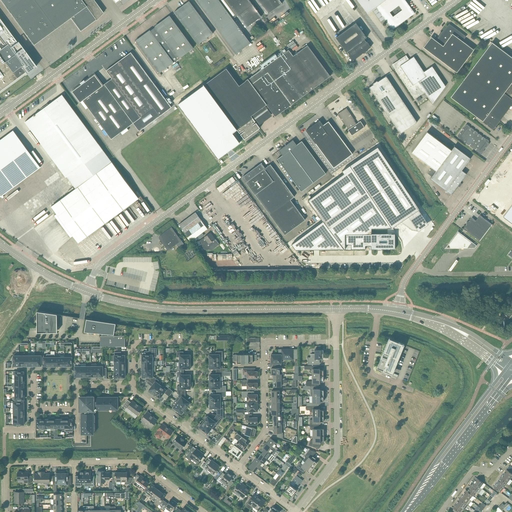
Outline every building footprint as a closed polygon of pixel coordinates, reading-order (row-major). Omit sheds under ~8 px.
[(0,0),(33,45),(71,17),(80,29),(95,18),(95,19),(96,20),(103,13),(93,0),(0,0)] [(235,17),(223,0),(195,0),(218,30),(236,54),(251,43),(233,19),(235,17)] [(223,0),(235,17),(238,15),(247,27),(261,17),(249,0),(223,0)] [(256,0),(267,14),(282,3),(279,0),(256,0)] [(357,0),(365,9),(368,13),(376,7),(392,30),(415,13),(404,0),(357,0)] [(174,12),(198,44),(213,33),(189,1),(174,12)] [(150,30),(135,41),(159,73),(193,48),(169,15),(155,26),(155,27),(151,31),(150,30)] [(349,55),(353,60),(362,53),(366,53),(366,51),(371,47),(367,42),(366,42),(364,39),(367,37),(356,23),(336,37),(347,52),(349,55)] [(463,41),(466,37),(449,24),(447,26),(447,25),(436,40),(431,37),(423,47),(457,72),(474,50),(463,41)] [(0,36),(0,90),(26,72),(21,66),(23,64),(8,44),(6,45),(0,36)] [(451,97),(493,129),(511,104),(511,57),(492,42),(451,97)] [(269,64),(248,79),(266,104),(275,116),(276,116),(280,113),(296,101),(312,89),(313,88),(330,76),(308,45),(293,56),(288,49),(269,64)] [(118,86),(114,89),(143,128),(171,107),(131,52),(106,70),(118,86)] [(392,65),(395,69),(415,99),(425,92),(433,103),(445,86),(432,66),(424,72),(414,57),(409,60),(406,55),(392,65)] [(266,104),(248,79),(239,86),(226,68),(204,85),(244,139),(260,128),(251,116),(266,104)] [(143,128),(114,89),(110,92),(105,84),(103,85),(95,75),(72,91),(80,102),(83,100),(111,139),(133,123),(139,131),(143,128)] [(373,85),(369,87),(389,117),(400,133),(417,122),(406,106),(386,76),(378,82),(377,81),(377,80),(372,83),(373,84),(373,85)] [(237,130),(204,85),(178,104),(218,159),(240,143),(233,133),(237,130)] [(66,177),(67,176),(103,150),(62,95),(49,104),(48,104),(45,106),(45,107),(35,115),(35,114),(33,115),(34,115),(25,122),(66,177)] [(348,129),(348,130),(352,135),(364,127),(360,121),(356,124),(354,121),(355,120),(346,108),(337,114),(346,126),(348,129)] [(306,130),(334,168),(353,154),(328,121),(323,125),(320,120),(306,130)] [(458,136),(458,137),(468,145),(470,145),(470,146),(474,149),(476,149),(476,151),(480,154),(482,154),(484,151),(484,150),(486,147),(487,147),(489,144),(489,143),(486,141),(486,140),(486,139),(483,137),(482,137),(482,136),(479,134),(478,134),(478,133),(475,131),(474,131),(474,130),(471,128),(470,128),(470,127),(467,125),(466,125),(461,131),(458,136)] [(41,167),(13,131),(0,140),(0,197),(41,167)] [(451,150),(427,132),(411,154),(438,174),(433,181),(451,195),(467,174),(462,170),(471,158),(454,146),(451,150)] [(277,159),(301,192),(326,174),(302,141),(297,145),(293,140),(279,150),(279,151),(282,155),(277,159)] [(323,221),(292,244),(295,249),(345,249),(345,250),(365,249),(365,246),(371,246),(371,249),(378,249),(378,250),(381,250),(381,249),(395,249),(395,234),(372,234),(372,228),(391,228),(408,217),(420,209),(378,147),(304,196),(323,221)] [(103,150),(67,176),(76,189),(55,203),(51,206),(78,243),(139,198),(103,150)] [(262,163),(242,177),(270,215),(285,235),(305,220),(290,200),(294,197),(270,164),(265,168),(262,163)] [(511,206),(503,218),(511,225),(511,206)] [(179,225),(191,241),(208,229),(196,212),(179,225)] [(466,224),(463,229),(479,241),(492,224),(480,215),(476,220),(472,217),(469,222),(466,222),(466,224)] [(160,235),(160,236),(159,236),(159,238),(160,239),(168,250),(181,241),(171,227),(160,235)] [(453,238),(465,248),(475,248),(476,246),(458,231),(453,238)] [(204,237),(204,238),(203,239),(203,238),(199,241),(205,250),(212,249),(219,244),(216,240),(215,239),(211,233),(204,237)] [(465,248),(453,238),(449,243),(450,244),(449,244),(451,247),(452,248),(465,248)] [(489,317),(491,318),(493,320),(499,312),(495,309),(489,317)] [(44,332),(44,333),(51,333),(51,332),(57,332),(57,314),(37,311),(37,332),(44,332)] [(100,336),(100,347),(125,347),(125,336),(108,336),(108,334),(114,335),(116,324),(92,320),(92,319),(87,319),(86,319),(84,331),(102,333),(101,336),(100,336)] [(404,344),(388,338),(377,368),(382,370),(382,371),(385,373),(386,372),(392,374),(404,344)] [(318,350),(314,350),(315,354),(311,354),(311,357),(308,357),(308,365),(314,365),(319,365),(319,359),(323,359),(323,350),(321,350),(321,346),(318,346),(318,350)] [(141,358),(141,361),(152,361),(152,357),(157,357),(156,348),(149,349),(149,352),(145,352),(145,353),(143,353),(143,355),(142,355),(142,358),(141,358)] [(271,359),(270,359),(270,363),(271,363),(272,363),(272,366),(281,366),(281,363),(281,360),(293,360),(293,359),(297,359),(297,349),(278,349),(278,354),(271,354),(271,359)] [(180,362),(190,362),(190,358),(191,358),(191,357),(191,356),(190,355),(184,355),(183,351),(177,352),(177,357),(180,357),(180,362)] [(209,362),(220,361),(223,361),(222,351),(216,351),(216,355),(209,355),(208,355),(208,356),(208,357),(208,358),(209,358),(209,362)] [(114,356),(112,356),(112,361),(114,361),(126,361),(126,358),(125,358),(125,355),(121,355),(121,352),(114,352),(114,355),(114,356)] [(245,363),(245,355),(233,355),(233,361),(237,361),(237,363),(245,363)] [(257,355),(245,355),(245,363),(253,363),(253,361),(257,361),(257,355)] [(220,361),(209,362),(209,365),(208,365),(208,366),(208,367),(208,368),(209,368),(216,368),(216,371),(225,371),(225,368),(223,368),(223,366),(220,366),(220,361)] [(177,372),(183,372),(183,369),(184,369),(184,368),(190,368),(191,368),(191,367),(191,366),(191,365),(190,365),(190,362),(180,362),(180,366),(177,366),(177,372)] [(312,370),(312,376),(322,376),(322,374),(323,374),(323,370),(320,370),(320,369),(316,369),(316,366),(304,366),(304,369),(310,369),(310,370),(312,370)] [(243,369),(243,375),(247,375),(247,378),(257,378),(257,371),(253,371),(253,368),(243,369)] [(146,380),(148,380),(151,380),(154,377),(153,377),(153,371),(141,372),(141,375),(142,375),(142,377),(146,377),(146,380)] [(209,378),(209,382),(220,381),(220,377),(223,377),(223,371),(225,371),(216,371),(216,375),(210,375),(210,378),(209,378)] [(179,377),(179,382),(191,382),(191,378),(190,378),(190,375),(184,375),(183,375),(183,372),(177,372),(177,377),(179,377)] [(306,386),(310,386),(316,386),(316,383),(320,383),(320,382),(323,382),(323,378),(322,378),(322,376),(312,376),(313,382),(306,382),(306,386)] [(151,392),(154,394),(161,386),(157,383),(159,380),(154,377),(151,380),(148,380),(153,384),(153,385),(149,390),(152,392),(151,392)] [(242,380),(242,386),(247,386),(247,389),(251,389),(254,389),(257,389),(257,383),(252,383),(248,383),(248,380),(242,380)] [(216,388),(216,391),(226,391),(226,386),(220,386),(220,381),(209,382),(209,385),(210,385),(210,388),(216,388)] [(177,386),(177,394),(185,394),(185,388),(190,388),(190,385),(191,385),(191,382),(179,382),(179,386),(177,386)] [(161,386),(154,394),(157,397),(157,396),(160,398),(163,393),(164,393),(166,395),(170,389),(166,386),(164,388),(161,386)] [(310,389),(310,396),(322,396),(322,394),(323,394),(323,390),(320,390),(320,389),(316,389),(316,386),(310,386),(305,386),(305,389),(310,389)] [(209,398),(209,401),(220,401),(220,397),(226,397),(226,391),(216,391),(216,395),(210,395),(210,398),(209,398)] [(245,391),(242,392),(242,398),(247,397),(247,401),(252,401),(257,401),(257,399),(258,399),(258,395),(257,395),(257,394),(250,394),(250,391),(245,391)] [(175,400),(186,408),(188,405),(188,406),(189,406),(189,405),(190,405),(190,404),(190,403),(189,403),(184,399),(185,399),(184,398),(185,397),(185,394),(177,394),(179,395),(175,400)] [(82,411),(82,413),(93,413),(94,413),(97,410),(97,401),(94,401),(94,396),(80,396),(80,400),(79,400),(79,407),(80,407),(80,411),(82,411)] [(96,397),(97,401),(97,410),(98,410),(98,411),(116,411),(116,409),(118,409),(118,397),(111,397),(111,396),(103,396),(103,397),(96,397)] [(306,405),(306,406),(316,406),(316,403),(320,403),(320,402),(324,402),(324,398),(322,398),(322,396),(310,396),(310,403),(304,403),(304,405),(306,405)] [(127,400),(123,406),(126,408),(130,411),(131,410),(137,415),(139,412),(142,408),(139,406),(138,406),(135,404),(136,404),(132,401),(131,403),(127,400)] [(184,411),(183,411),(186,408),(175,400),(171,406),(173,407),(171,409),(175,412),(176,410),(177,409),(181,413),(182,414),(183,414),(183,413),(184,413),(184,412),(184,411)] [(216,408),(217,415),(223,417),(223,406),(220,406),(220,401),(209,401),(209,405),(210,405),(210,408),(216,408)] [(247,403),(244,403),(244,408),(247,408),(247,412),(252,411),(257,411),(257,407),(258,406),(258,404),(257,404),(257,403),(252,403),(247,403)] [(313,412),(313,416),(324,416),(324,410),(319,410),(319,409),(316,409),(316,406),(306,406),(306,410),(310,410),(310,413),(313,412)] [(151,415),(147,412),(141,420),(151,428),(157,420),(150,415),(151,415)] [(93,413),(82,413),(81,413),(81,420),(80,420),(80,427),(81,427),(81,434),(93,434),(93,432),(95,432),(95,415),(94,415),(94,413),(93,413)] [(245,414),(245,420),(248,420),(249,424),(257,424),(257,417),(252,417),(252,414),(245,414)] [(203,422),(212,428),(214,424),(217,426),(223,417),(217,415),(213,420),(212,420),(207,417),(207,416),(206,416),(205,417),(205,418),(205,419),(203,422)] [(310,420),(310,426),(317,426),(317,423),(320,423),(320,422),(324,422),(324,416),(313,416),(313,420),(310,420)] [(69,418),(65,418),(65,428),(69,428),(69,430),(73,430),(73,427),(72,427),(72,419),(69,419),(69,418)] [(199,425),(199,426),(199,427),(200,427),(205,431),(204,431),(207,433),(206,436),(208,437),(210,435),(211,433),(209,431),(212,428),(203,422),(201,424),(200,424),(199,425)] [(158,431),(155,435),(160,439),(163,435),(168,438),(173,431),(169,428),(169,429),(166,427),(167,427),(163,424),(157,431),(158,431)] [(244,434),(245,435),(250,436),(251,435),(254,436),(256,429),(246,426),(247,426),(246,430),(243,429),(242,433),(244,434)] [(313,429),(313,436),(324,436),(324,429),(317,429),(317,426),(310,426),(310,429),(313,429)] [(285,427),(274,427),(274,433),(277,433),(277,437),(283,439),(283,433),(282,433),(282,429),(286,429),(285,427)] [(236,444),(240,447),(244,450),(248,445),(242,441),(244,439),(247,441),(247,440),(237,433),(237,434),(234,438),(238,441),(236,444)] [(214,437),(212,440),(216,444),(222,436),(219,434),(216,438),(214,437)] [(178,435),(172,442),(182,449),(187,442),(184,440),(181,438),(178,435)] [(324,436),(313,436),(313,440),(310,441),(309,445),(319,449),(320,446),(320,445),(320,443),(324,443),(324,436)] [(270,438),(267,443),(276,450),(277,448),(274,446),(277,443),(270,438)] [(263,448),(265,449),(269,453),(270,453),(273,455),(276,450),(267,443),(263,448)] [(234,445),(229,451),(238,458),(243,451),(242,451),(234,444),(233,445),(234,445)] [(185,457),(190,460),(191,458),(198,463),(204,455),(198,450),(197,452),(192,448),(185,457)] [(265,449),(261,454),(270,461),(271,462),(275,457),(273,455),(271,454),(270,453),(269,453),(265,449)] [(307,459),(305,462),(313,468),(317,463),(314,461),(316,458),(313,456),(316,452),(310,450),(304,457),(307,459)] [(261,454),(258,459),(257,459),(262,462),(264,464),(266,460),(269,463),(270,461),(261,454)] [(256,457),(252,462),(262,469),(263,468),(260,465),(262,462),(257,459),(258,459),(256,457)] [(203,466),(213,474),(215,472),(217,474),(219,472),(216,470),(219,466),(213,461),(212,462),(208,459),(203,466)] [(262,469),(252,462),(249,467),(255,472),(257,469),(260,471),(262,469)] [(313,468),(305,462),(303,465),(300,463),(296,468),(301,472),(304,469),(309,473),(313,468)] [(281,468),(277,473),(281,477),(285,472),(281,469),(281,468)] [(511,473),(507,470),(503,474),(510,479),(511,476),(511,473)] [(91,471),(85,472),(85,482),(85,486),(88,486),(94,486),(94,483),(94,478),(91,478),(91,471)] [(103,471),(97,471),(97,482),(97,486),(101,486),(101,482),(105,482),(105,480),(109,480),(109,473),(103,473),(103,471)] [(115,478),(112,478),(112,482),(112,485),(115,485),(115,482),(121,482),(121,472),(121,471),(117,471),(117,472),(115,472),(115,478)] [(125,471),(121,471),(121,472),(121,482),(125,482),(125,485),(130,485),(131,481),(132,477),(127,478),(127,472),(125,472),(125,471)] [(28,476),(28,472),(17,472),(18,480),(24,480),(24,483),(31,483),(31,476),(28,476)] [(35,473),(35,478),(35,482),(41,482),(41,484),(45,484),(45,482),(50,482),(50,473),(42,473),(42,472),(38,472),(38,473),(35,473)] [(62,484),(62,472),(59,472),(59,473),(56,473),(56,476),(53,476),(53,481),(53,485),(56,485),(56,484),(62,484)] [(62,472),(62,484),(67,484),(67,485),(71,485),(71,476),(68,476),(68,473),(64,473),(64,472),(62,472)] [(85,482),(85,472),(78,472),(78,478),(75,479),(75,486),(81,486),(81,482),(85,482)] [(220,475),(216,480),(222,485),(224,482),(229,486),(233,480),(231,479),(233,477),(226,472),(223,477),(220,475)] [(276,479),(275,480),(278,481),(281,477),(277,473),(273,478),(276,479)] [(132,479),(132,482),(134,484),(137,487),(138,486),(143,491),(144,490),(146,491),(149,488),(147,486),(149,483),(148,483),(148,482),(148,481),(147,481),(147,480),(146,480),(146,479),(140,475),(140,476),(137,474),(135,476),(134,476),(132,479)] [(503,474),(500,479),(507,483),(510,479),(503,474)] [(290,485),(285,492),(291,497),(297,490),(296,489),(298,486),(302,480),(296,476),(294,479),(297,482),(293,487),(290,485)] [(278,481),(275,480),(273,478),(269,483),(274,486),(278,481)] [(477,478),(473,482),(480,487),(483,483),(477,478)] [(500,479),(497,483),(503,488),(507,483),(500,479)] [(470,487),(477,492),(479,493),(482,489),(480,487),(473,482),(470,487)] [(236,487),(232,491),(240,497),(240,496),(243,498),(246,495),(246,496),(247,495),(246,494),(247,494),(250,490),(245,486),(244,487),(241,485),(239,483),(236,487)] [(503,488),(497,483),(493,487),(500,492),(503,488)] [(146,491),(144,494),(148,497),(150,496),(153,498),(159,490),(157,489),(158,488),(154,486),(151,490),(149,488),(146,491)] [(470,487),(467,491),(472,495),(472,496),(473,496),(477,492),(470,487)] [(18,492),(15,492),(15,503),(20,503),(24,503),(24,492),(33,492),(33,489),(18,489),(18,492)] [(160,491),(159,490),(153,498),(157,501),(156,503),(159,505),(163,499),(161,497),(164,493),(161,490),(160,491)] [(466,490),(463,495),(469,500),(472,496),(472,495),(467,491),(466,490)] [(245,501),(247,503),(252,507),(253,506),(259,510),(265,502),(261,498),(260,499),(254,494),(250,500),(247,498),(245,501)] [(463,495),(459,499),(468,506),(471,501),(469,500),(463,495)] [(459,499),(456,503),(463,508),(465,510),(468,506),(459,499)] [(160,508),(164,511),(166,508),(170,511),(173,509),(174,510),(175,508),(178,504),(173,500),(170,503),(169,502),(168,503),(165,501),(162,505),(160,508)] [(500,505),(498,507),(502,511),(506,507),(508,504),(507,502),(504,505),(502,503),(500,505)] [(459,511),(463,508),(456,503),(453,508),(458,511),(459,511)]
